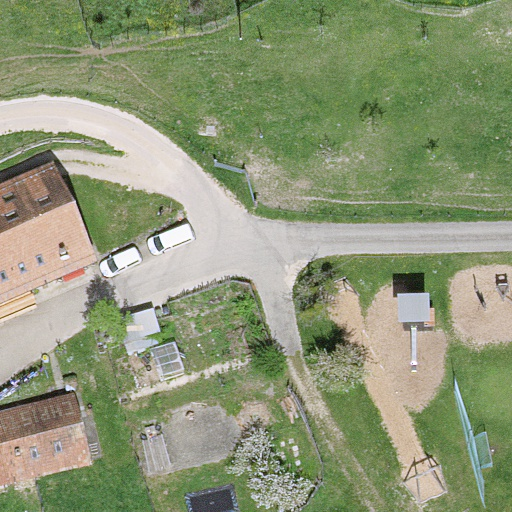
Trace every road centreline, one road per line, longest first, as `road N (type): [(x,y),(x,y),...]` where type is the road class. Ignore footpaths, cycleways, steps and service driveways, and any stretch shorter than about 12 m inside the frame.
road 1 (track): [(272,247),(286,351),(302,392),(385,511)]
road 2 (unclassified): [(232,249),(162,158),(122,132),(83,117),(0,119)]
road 3 (residential): [(232,249),(511,238)]
